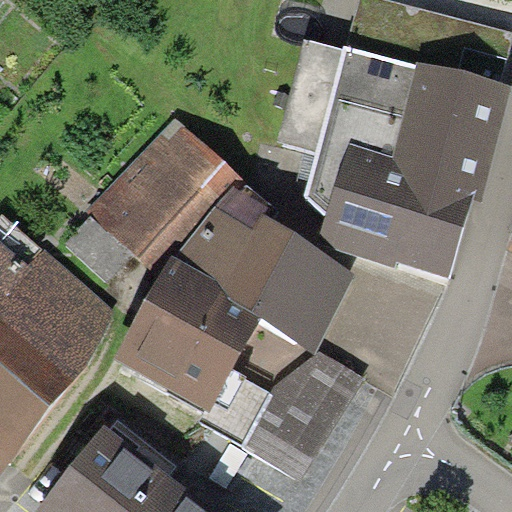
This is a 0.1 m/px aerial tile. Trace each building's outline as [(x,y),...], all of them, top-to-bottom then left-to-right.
[(360,0),(347,52),(499,88),(511,40),(511,34),(377,0),(360,0)] [(316,156),(344,56),(306,44),(278,145),(316,156)] [(328,217),(319,248),(395,273),(397,267),(449,284),(473,204),(483,208),(511,96),(511,91),(499,88),(347,52),(345,51),(344,56),(316,156),(304,199),(328,217)] [(173,262),(236,191),(244,184),(176,120),(91,210),(166,274),(173,262)] [(320,353),(357,280),(264,223),(273,212),(236,191),(173,262),(166,274),(114,364),(211,419),(262,328),(313,357),(317,359),(320,353)] [(0,477),(118,317),(45,251),(27,269),(0,246),(0,477)] [(364,378),(320,353),(317,359),(313,357),(271,393),(243,448),(301,481),(364,378)] [(206,511),(175,487),(105,431),(38,511),(206,511)]
